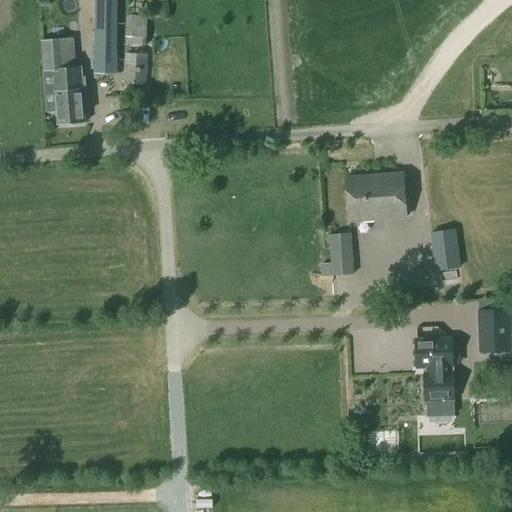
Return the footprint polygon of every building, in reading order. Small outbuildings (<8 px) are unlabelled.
[(94,0),(95,74),(116,74),(116,0),(94,0)] [(120,27),(134,31),(139,12),(124,9),(120,27)] [(64,39),(40,41),(43,72),(53,71),(57,125),(84,123),(80,69),(66,69),(64,39)] [(123,76),(122,87),(123,99),(146,99),(145,86),(143,86),(143,77),(145,77),(146,47),(124,47),(124,76),(123,76)] [(402,174),(345,179),(348,222),(405,218),(402,174)] [(459,268),(454,233),(429,236),(434,272),(459,268)] [(350,236),(329,237),(332,277),(353,275),(350,236)] [(308,243),(186,248),(187,281),(211,280),(211,292),(309,288),(308,243)] [(509,312),(479,312),(480,352),(510,351),(509,312)] [(450,338),(414,340),(415,369),(423,369),(424,407),(440,407),(440,423),(454,423),(450,338)] [(180,380),(308,375),(306,341),(252,343),(253,357),(180,360),(180,380)] [(485,408),(486,430),(501,429),(501,407),(485,408)] [(14,495),(14,511),(55,511),(55,493),(14,495)]
